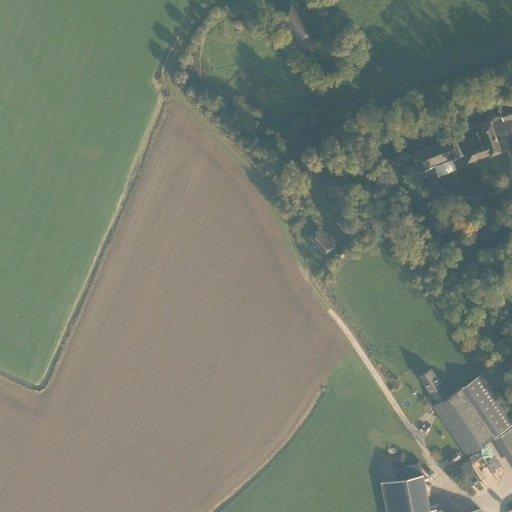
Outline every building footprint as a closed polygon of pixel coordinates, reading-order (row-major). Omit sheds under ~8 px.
[(300,1),(298,0),(291,0),(274,14),(290,36),(286,39),(292,46),(298,41),(308,54),(318,47),(311,37),(320,30),(298,2),(300,1)] [(503,120),(511,117),(511,106),(500,110),(503,120)] [(469,127),(472,134),(458,139),(456,135),(411,153),(417,171),(435,164),(434,163),(446,158),(447,159),(464,153),(468,163),(502,149),(490,119),(469,127)] [(367,232),(360,222),(350,230),(357,239),(367,232)] [(334,242),(319,227),(307,238),(323,254),(334,242)] [(348,252),(344,247),(338,252),(342,257),(348,252)] [(449,394),(431,367),(419,375),(437,402),(433,405),(466,454),(511,423),(511,419),(481,373),(449,394)] [(460,456),(456,451),(446,458),(450,464),(460,456)] [(480,511),(480,508),(461,511),(437,511),(436,507),(430,508),(423,473),(380,481),(386,511),(480,511)]
